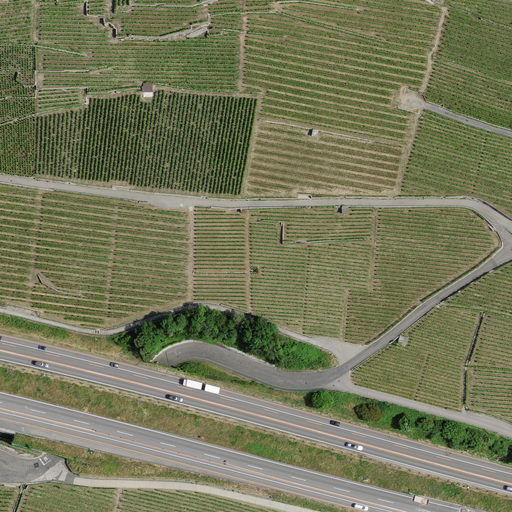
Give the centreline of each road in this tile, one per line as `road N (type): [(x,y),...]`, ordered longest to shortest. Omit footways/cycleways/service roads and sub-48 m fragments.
road 1 (unclassified): [(15,467),(50,460),(183,350),(216,353),(276,378),(332,375),(511,250)]
road 2 (motorway): [(511,482),(0,349)]
road 3 (track): [(0,175),(198,202),(456,202),(486,211),(511,233)]
road 4 (motorway): [(0,403),(428,511)]
road 5 (track): [(359,358),(209,306),(182,305),(94,332),(0,310)]
road 6 (track): [(307,511),(195,486),(73,480),(42,465)]
road 7 (track): [(511,432),(332,375)]
